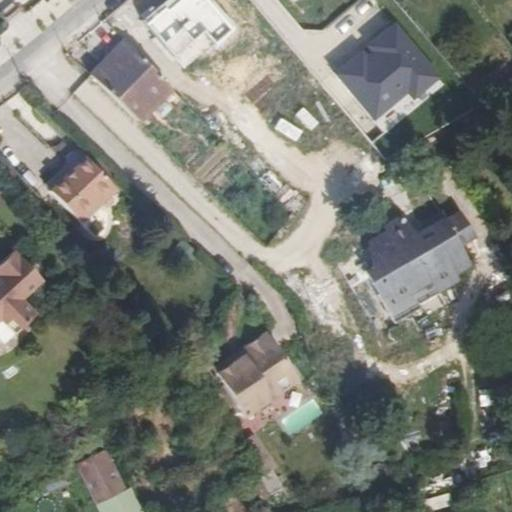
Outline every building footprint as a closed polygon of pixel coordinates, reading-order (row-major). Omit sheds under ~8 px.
[(390,17),(326,74),(381,135),(445,78),(390,17)] [(174,90),(128,44),(97,75),(143,121),(174,90)] [(473,88),(485,104),(505,93),(492,77),(473,88)] [(104,176),(78,151),(45,181),(71,207),(104,176)] [(388,224),(427,291),(441,284),(443,287),(451,282),(448,277),(464,268),(452,247),(470,238),(457,214),(444,220),(441,215),(409,232),(401,218),(388,224)] [(427,291),(388,224),(384,226),(386,231),(368,241),(377,260),(361,269),(381,307),(407,293),(410,300),(427,291)] [(0,318),(4,323),(24,304),(11,290),(32,268),(6,240),(0,245),(0,318)] [(511,292),(502,297),(511,315),(511,292)] [(417,314),(410,300),(407,293),(381,307),(392,327),(417,314)] [(511,328),(511,315),(502,297),(496,299),(510,329),(511,328)] [(232,346),(205,364),(233,406),(287,370),(259,328),(249,327),(235,337),(232,346)] [(283,419),(288,431),(307,422),(302,410),(283,419)] [(87,511),(71,478),(66,481),(80,511),(87,511)] [(23,501),(28,511),(80,511),(66,481),(23,501)] [(130,487),(141,511),(166,511),(166,510),(160,511),(146,511),(134,486),(130,487)] [(141,511),(130,487),(101,502),(106,511),(141,511)]
